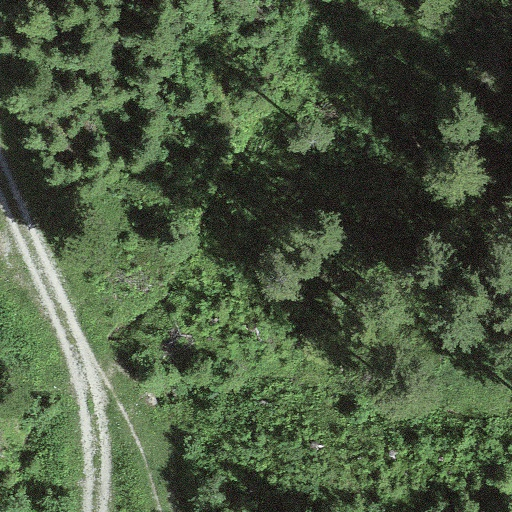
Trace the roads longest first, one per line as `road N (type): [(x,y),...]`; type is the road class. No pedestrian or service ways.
road 1 (track): [(0,192),(88,354),(143,427),(171,511)]
road 2 (track): [(93,511),(88,354)]
